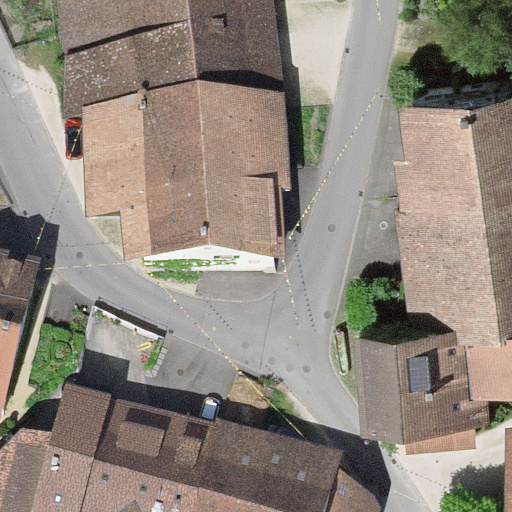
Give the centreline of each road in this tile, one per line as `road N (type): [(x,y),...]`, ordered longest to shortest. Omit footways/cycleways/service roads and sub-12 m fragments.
road 1 (tertiary): [(305,343),(369,77),(378,0)]
road 2 (residential): [(79,244),(127,293),(201,326),(305,343)]
road 3 (tertiary): [(422,511),(356,435),(305,343)]
road 4 (residential): [(0,78),(79,244)]
